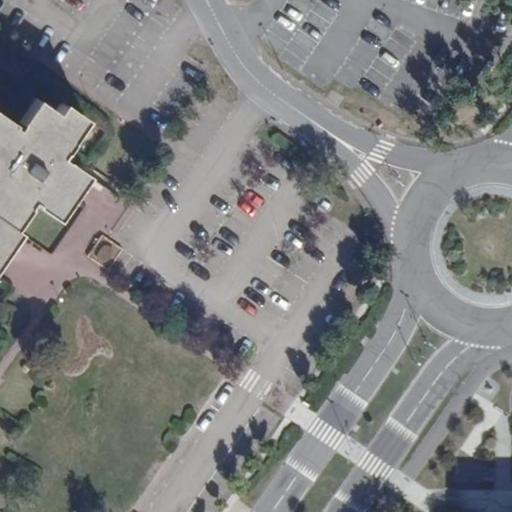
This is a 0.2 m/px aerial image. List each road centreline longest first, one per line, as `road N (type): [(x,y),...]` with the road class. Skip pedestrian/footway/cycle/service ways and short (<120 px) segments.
road 1 (residential): [(179,511),(293,353),(158,260),(269,94)]
road 2 (tertiary): [(423,291),(273,511)]
road 3 (tertiary): [(348,511),(447,367),(493,326)]
